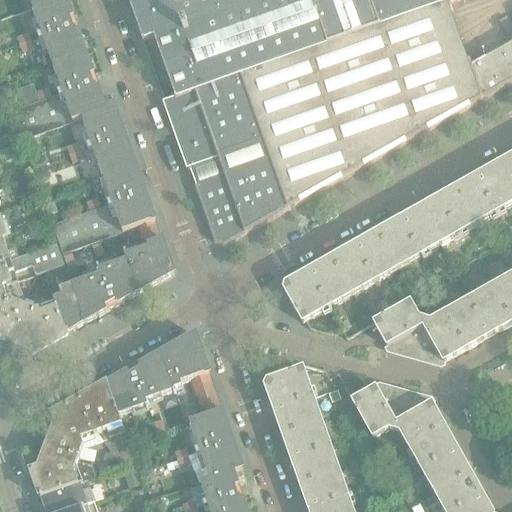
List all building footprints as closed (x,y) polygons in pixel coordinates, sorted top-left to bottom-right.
[(82,43),(70,11),(70,12),(65,0),(64,0),(36,9),(31,11),(52,68),(85,56),(81,44),(82,43)] [(32,0),(36,9),(64,0),(32,0)] [(127,0),(142,42),(143,44),(153,40),(174,101),(164,105),(188,173),(192,172),(197,188),(194,189),(213,244),(215,245),(223,248),(225,248),(511,85),(511,31),(506,21),(500,24),(511,45),(511,47),(473,70),(471,66),(467,68),(451,16),(454,15),(451,9),(474,0),(127,0)] [(32,43),(29,35),(17,39),(20,47),(32,43)] [(34,52),(32,43),(20,47),(23,56),(34,52)] [(102,100),(91,68),(90,69),(85,56),(52,68),(62,96),(51,100),(48,90),(36,94),(40,104),(12,114),(23,143),(22,143),(29,161),(33,171),(49,165),(45,155),(42,156),(36,138),(73,125),(72,124),(82,120),(105,113),(101,101),(102,100)] [(135,166),(115,109),(105,113),(82,120),(103,178),(135,166)] [(81,153),(78,145),(67,149),(70,158),(81,153)] [(84,162),(81,153),(70,158),(73,166),(84,162)] [(511,158),(495,169),(511,198),(511,158)] [(155,224),(145,194),(135,166),(103,178),(113,206),(101,210),(97,200),(86,204),(89,214),(52,228),(63,257),(137,231),(155,224)] [(511,206),(511,198),(495,169),(457,190),(478,226),(511,206)] [(478,226),(457,190),(439,200),(459,237),(478,226)] [(459,237),(439,200),(420,211),(441,248),(459,237)] [(58,214),(54,203),(49,205),(53,216),(58,214)] [(441,248),(420,211),(378,235),(397,267),(403,263),(405,268),(441,248)] [(8,240),(0,216),(0,241),(4,240),(4,241),(8,240)] [(155,224),(137,231),(144,250),(162,243),(155,224)] [(385,274),(394,268),(397,267),(378,235),(332,261),(350,294),(357,290),(359,294),(387,278),(385,274)] [(0,266),(18,261),(15,252),(9,254),(4,241),(4,240),(0,241),(0,266)] [(174,275),(162,243),(144,250),(144,252),(125,259),(127,263),(140,295),(173,277),(174,275)] [(104,257),(100,246),(92,249),(96,260),(104,257)] [(23,300),(18,286),(19,285),(16,274),(32,269),(35,278),(64,268),(56,247),(49,250),(18,260),(18,261),(0,266),(0,339),(27,350),(31,357),(66,337),(53,301),(40,307),(23,300)] [(75,263),(80,261),(77,254),(64,259),(68,271),(77,268),(75,263)] [(350,294),(332,261),(285,287),(284,292),(303,326),(341,304),(340,300),(350,294)] [(127,302),(140,295),(127,263),(98,273),(100,278),(72,289),(85,325),(98,318),(98,319),(127,303),(127,302)] [(511,277),(499,285),(501,289),(494,293),(511,323),(511,277)] [(85,325),(72,289),(52,297),(53,301),(66,337),(85,326),(85,325)] [(511,326),(511,323),(494,293),(483,299),(481,295),(453,311),(455,315),(448,319),(467,352),(511,326)] [(361,302),(357,294),(353,297),(357,304),(361,302)] [(422,329),(424,323),(417,321),(413,314),(409,316),(404,307),(373,325),(387,349),(422,329)] [(467,352),(448,319),(437,325),(435,321),(430,324),(424,323),(422,329),(443,366),(467,352)] [(351,329),(347,322),(339,326),(343,333),(351,329)] [(443,366),(422,329),(387,349),(389,354),(395,356),(395,355),(399,353),(432,362),(434,366),(434,367),(439,368),(440,368),(443,366)] [(208,374),(197,340),(194,339),(160,358),(172,389),(181,386),(181,384),(189,380),(208,374)] [(145,405),(174,395),(172,389),(160,358),(149,365),(149,364),(119,380),(120,381),(108,388),(108,387),(118,420),(146,410),(145,405)] [(319,416),(303,371),(267,384),(265,389),(282,439),(318,427),(315,417),(319,416)] [(215,393),(208,374),(189,380),(197,400),(215,393)] [(131,453),(122,429),(118,420),(108,387),(82,401),(96,441),(100,440),(115,461),(123,472),(136,467),(131,453)] [(431,404),(430,402),(430,401),(425,400),(424,401),(420,403),(388,394),(385,390),(386,389),(380,388),(376,391),(395,425),(431,404)] [(395,425),(376,391),(353,404),(365,431),(369,441),(371,440),(369,435),(378,430),(381,434),(388,430),(392,432),(395,425)] [(223,415),(215,393),(197,400),(204,421),(223,415)] [(341,401),(338,393),(328,396),(331,404),(341,401)] [(96,441),(82,401),(53,418),(57,425),(39,472),(32,475),(41,501),(43,500),(96,481),(92,468),(77,465),(83,450),(97,445),(95,441),(96,441)] [(445,429),(431,404),(395,425),(392,432),(399,433),(403,439),(406,437),(412,448),(445,429)] [(199,421),(196,412),(184,416),(187,425),(199,421)] [(223,415),(204,421),(190,426),(210,483),(233,474),(243,471),(223,415)] [(185,426),(182,416),(166,422),(169,431),(185,426)] [(166,433),(162,422),(145,427),(149,439),(166,433)] [(337,465),(325,434),(322,436),(318,427),(282,439),(299,488),(335,475),(332,467),(337,465)] [(470,473),(445,429),(412,448),(416,455),(412,457),(428,484),(431,483),(437,492),(470,473)] [(151,465),(144,448),(131,453),(136,467),(137,470),(151,465)] [(189,458),(186,450),(174,454),(177,462),(189,458)] [(191,466),(189,458),(177,462),(180,470),(191,466)] [(491,511),(470,473),(437,492),(441,500),(438,502),(443,511),(491,511)] [(246,511),(238,488),(233,474),(210,483),(200,486),(209,511),(246,511)] [(353,511),(343,484),(339,486),(335,475),(299,488),(308,511),(353,511)] [(95,505),(88,488),(103,483),(101,479),(96,481),(43,500),(46,509),(44,511),(75,511),(94,506),(95,505)] [(192,511),(197,511),(194,503),(182,507),(183,511),(192,511)]
